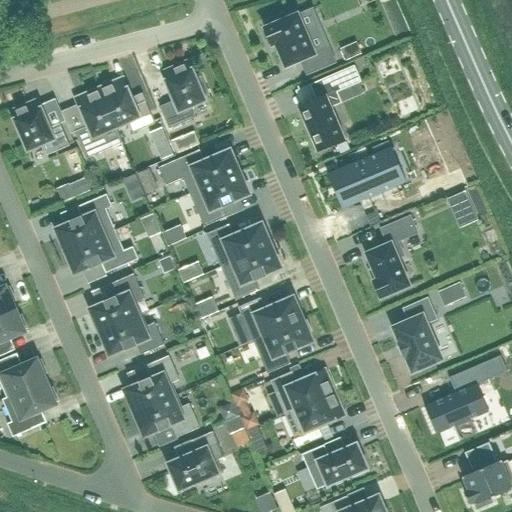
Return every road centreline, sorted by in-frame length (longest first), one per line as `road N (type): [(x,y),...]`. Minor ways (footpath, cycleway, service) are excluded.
road 1 (residential): [(217,21),(430,511)]
road 2 (residential): [(112,495),(110,441),(0,184)]
road 3 (residential): [(217,21),(0,76)]
road 4 (secondary): [(511,144),(445,0)]
